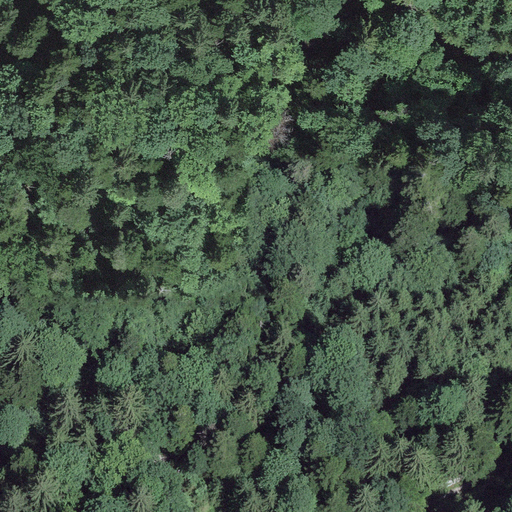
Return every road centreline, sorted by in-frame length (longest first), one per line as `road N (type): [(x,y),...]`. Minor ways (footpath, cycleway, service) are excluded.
road 1 (track): [(0,434),(79,418),(127,430),(192,511)]
road 2 (track): [(511,59),(463,52),(413,25),(395,0)]
